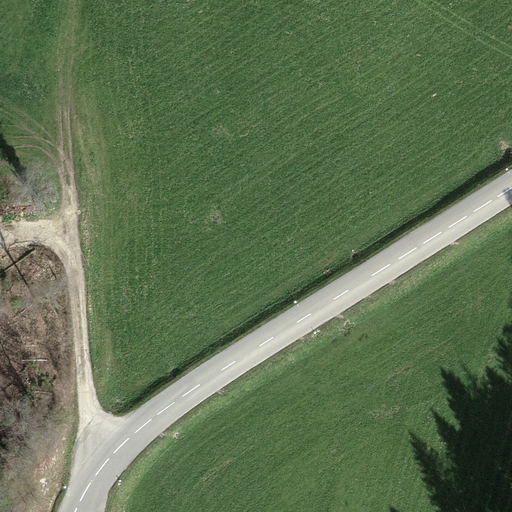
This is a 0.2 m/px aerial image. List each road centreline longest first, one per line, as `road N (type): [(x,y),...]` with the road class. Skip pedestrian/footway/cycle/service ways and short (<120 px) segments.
road 1 (tertiary): [(511,188),(135,429),(94,472),(72,511)]
road 2 (track): [(0,231),(35,227),(67,235),(79,290),(91,511)]
